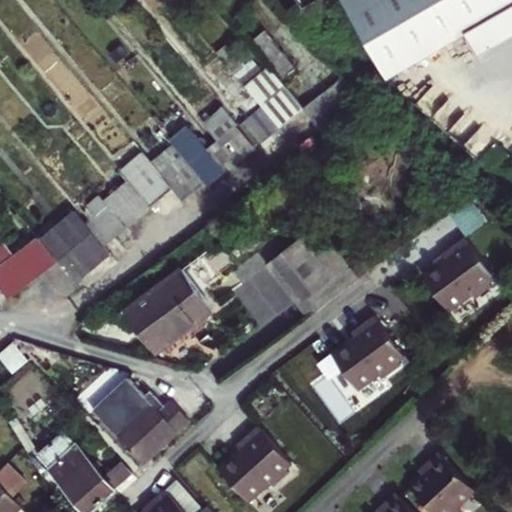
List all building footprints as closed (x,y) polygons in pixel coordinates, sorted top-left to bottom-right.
[(511,0),(358,0),(395,67),(476,23),(487,42),(511,28),(511,0)] [(283,78),(296,68),(265,30),(253,40),(283,78)] [(235,74),(243,67),(230,51),(221,58),(235,74)] [(304,109),(327,138),(372,105),(342,80),(304,109)] [(261,108),(279,129),(297,113),(278,89),(261,108)] [(198,101),(206,111),(217,102),(209,93),(198,101)] [(218,139),(237,163),(255,148),(222,108),(205,123),(218,139)] [(240,126),(257,147),(279,129),(261,108),(240,126)] [(225,172),(206,149),(189,129),(174,145),(201,177),(205,182),(208,186),(225,172)] [(213,143),(232,167),(237,163),(218,139),(213,143)] [(206,149),(225,172),(232,167),(213,143),(206,149)] [(174,145),(152,163),(173,189),(183,201),(201,185),(197,180),(201,177),(174,145)] [(152,163),(143,153),(120,172),(127,181),(150,208),(173,189),(152,163)] [(205,182),(201,177),(197,180),(201,185),(205,182)] [(126,228),(150,208),(127,181),(115,191),(104,200),(126,228)] [(126,228),(104,200),(100,195),(88,205),(97,216),(86,225),(104,246),(126,228)] [(75,211),(41,239),(58,261),(75,282),(110,254),(104,246),(86,225),(75,211)] [(269,264),(308,317),(359,279),(345,260),(320,227),(269,264)] [(495,278),(466,237),(443,254),(446,258),(433,267),(422,275),(449,312),(473,294),(475,298),(492,285),(489,282),(495,278)] [(41,239),(3,264),(0,265),(0,285),(9,298),(58,261),(41,239)] [(345,260),(359,279),(370,271),(356,252),(345,260)] [(125,312),(155,353),(183,332),(213,310),(183,269),(125,312)] [(405,356),(375,317),(352,333),(355,337),(344,345),(332,354),(358,391),(382,373),(384,377),(401,364),(399,361),(405,356)] [(177,396),(165,407),(151,391),(146,395),(130,377),(89,415),(140,467),(169,441),(196,416),(177,396)] [(292,463),(259,426),(238,445),(240,449),(233,456),(219,468),(249,501),(271,482),(273,485),(289,471),(286,468),(292,463)] [(64,430),(37,455),(51,470),(54,467),(74,489),(71,491),(89,511),(112,492),(134,472),(122,460),(105,475),(64,430)] [(475,491),(440,454),(427,465),(431,469),(423,476),(411,488),(434,511),(458,511),(460,510),(458,508),(475,491)] [(424,468),(420,473),(423,476),(431,469),(427,465),(424,468)] [(71,491),(74,489),(54,467),(51,470),(71,491)] [(0,511),(15,511),(21,506),(22,506),(0,483),(0,511)] [(202,511),(189,511),(169,489),(157,500),(148,508),(151,511),(150,511),(216,511),(210,505),(202,511)] [(413,511),(397,494),(385,506),(388,509),(384,511),(413,511)] [(40,509),(47,507),(44,496),(36,498),(40,509)]
